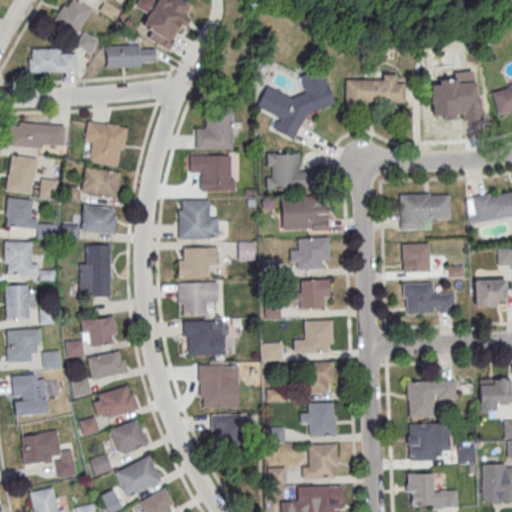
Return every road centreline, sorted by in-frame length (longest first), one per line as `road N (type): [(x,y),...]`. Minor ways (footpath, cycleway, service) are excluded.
road 1 (residential): [(218,511),(168,420),(141,303),(147,187),(174,95)]
road 2 (residential): [(372,511),(369,173)]
road 3 (residential): [(174,95),(157,89),(0,98)]
road 4 (residential): [(511,153),(369,173)]
road 5 (residential): [(511,342),(370,348)]
